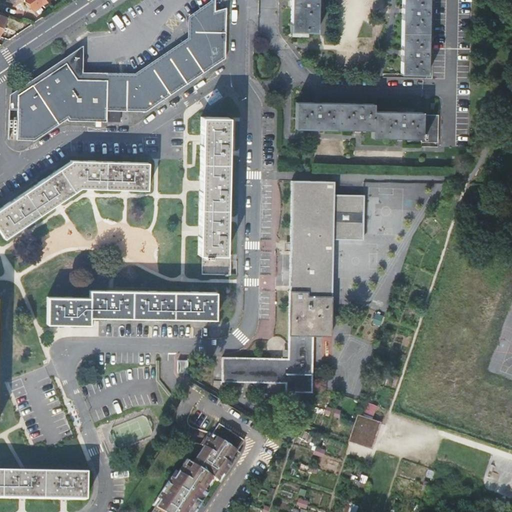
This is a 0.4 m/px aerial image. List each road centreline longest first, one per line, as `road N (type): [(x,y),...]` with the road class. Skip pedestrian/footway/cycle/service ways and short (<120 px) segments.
road 1 (residential): [(96,511),(106,481),(69,387),(74,352),(93,344),(233,345),(248,328),(257,115),(237,74)]
road 2 (residential): [(239,0),(258,8),(292,67),(323,90),(454,91)]
road 3 (residential): [(237,74),(137,135),(69,135),(17,164)]
